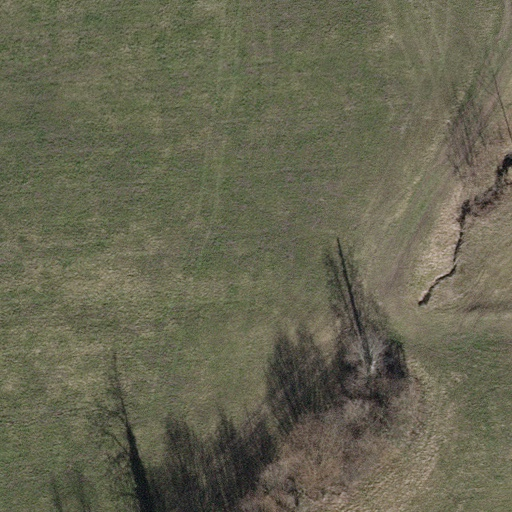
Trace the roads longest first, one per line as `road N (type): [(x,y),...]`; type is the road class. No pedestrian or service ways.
road 1 (track): [(511,47),(493,91),(399,237),(380,293),(432,333),(511,333)]
road 2 (track): [(192,511),(380,293)]
